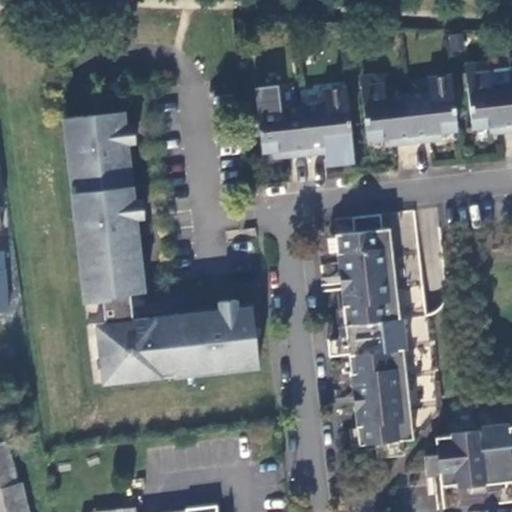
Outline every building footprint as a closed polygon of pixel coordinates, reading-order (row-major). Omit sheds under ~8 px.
[(464,62),(466,70),(487,67),(486,59),(464,62)] [(487,67),(466,70),(473,128),(487,126),(499,124),(500,132),(511,130),(511,78),(489,81),(487,67)] [(361,74),(362,84),(384,81),(382,71),(361,74)] [(450,73),(429,75),(431,92),(386,98),(384,81),(362,84),(370,141),(385,139),(395,138),(396,146),(432,142),(431,133),(441,132),(457,130),(450,73)] [(278,85),(256,88),(257,97),(279,95),(278,85)] [(279,95),(257,97),(264,153),(279,152),(291,151),(292,159),(328,155),(327,145),(336,144),(352,142),(345,87),(323,89),(325,105),(281,111),(279,95)] [(62,122),(84,306),(105,303),(105,302),(110,302),(110,299),(132,296),(145,295),(137,223),(145,222),(143,204),(134,205),(128,147),(136,147),(134,128),(126,129),(124,115),(96,118),(62,122)] [(499,124),(487,126),(488,134),(500,132),(499,124)] [(441,132),(431,133),(432,142),(442,141),(441,132)] [(396,146),(395,138),(385,139),(386,147),(396,146)] [(336,144),(327,145),(328,155),(337,154),(336,144)] [(291,151),(279,152),(280,161),(292,159),(291,151)] [(383,231),(381,217),(353,220),(354,235),(336,237),(338,257),(344,256),(350,308),(344,308),(352,377),(358,376),(364,428),(359,428),(361,448),(378,446),(380,461),(407,458),(405,443),(416,441),(405,352),(408,352),(404,321),(401,321),(390,231),(383,231)] [(105,303),(108,330),(136,326),(132,296),(110,299),(110,302),(105,302),(105,303)] [(108,330),(99,331),(106,393),(262,374),(255,313),(240,314),(240,306),(222,309),(223,316),(136,326),(108,330)] [(452,445),(433,448),(435,461),(423,463),(425,485),(440,483),(443,502),(511,494),(511,434),(511,430),(480,434),(480,439),(452,442),(452,445)] [(0,511),(30,511),(22,481),(19,482),(8,442),(0,443),(0,511)]
